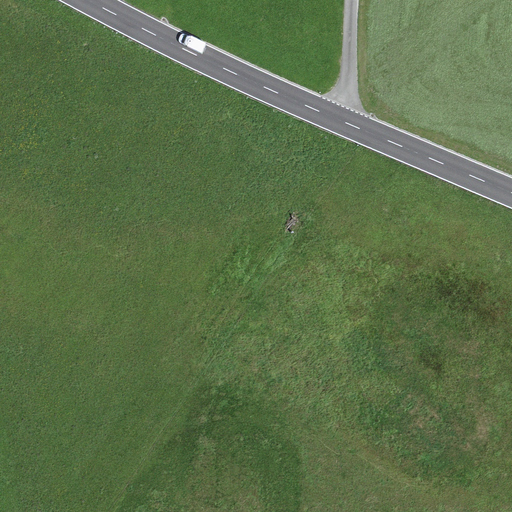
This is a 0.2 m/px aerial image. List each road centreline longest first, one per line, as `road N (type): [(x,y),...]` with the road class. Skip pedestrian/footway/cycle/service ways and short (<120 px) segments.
road 1 (tertiary): [(511,194),(234,74),(88,0)]
road 2 (track): [(350,0),(345,123)]
